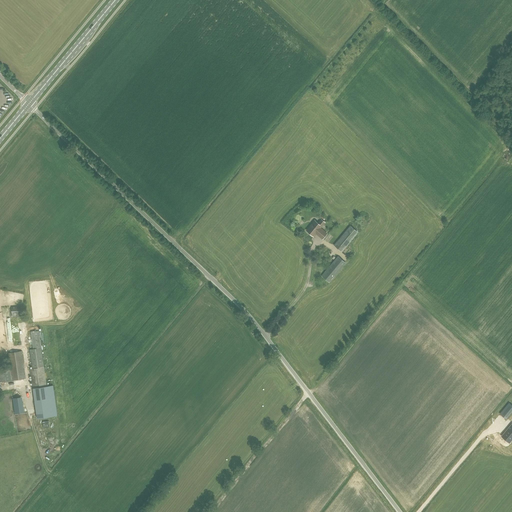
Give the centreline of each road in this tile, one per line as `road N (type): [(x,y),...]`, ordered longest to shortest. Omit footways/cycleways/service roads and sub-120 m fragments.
road 1 (unclassified): [(400,511),(243,309),(28,105)]
road 2 (secondary): [(28,105),(115,0)]
